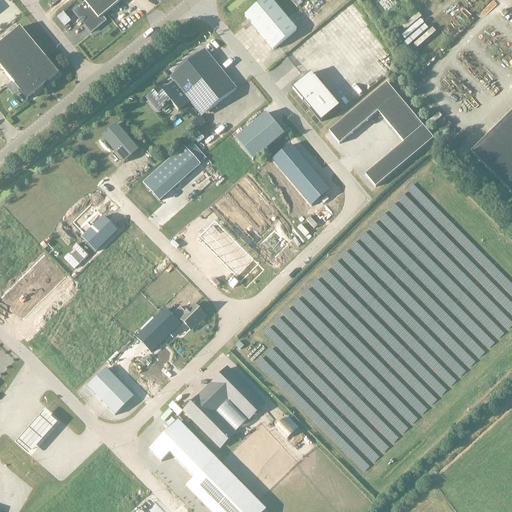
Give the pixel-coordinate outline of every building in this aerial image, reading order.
[(73,12),(79,20),(77,21),(80,25),(82,24),(90,33),(105,21),(101,17),(121,0),(81,0),(84,3),(73,12)] [(269,0),(264,0),(244,17),(273,51),(296,31),(269,0)] [(488,0),(483,5),(487,9),(496,0),(488,0)] [(340,5),(333,10),(334,11),(323,18),(331,29),(348,17),(340,5)] [(319,37),(329,31),(323,21),(313,28),(319,37)] [(19,28),(0,43),(0,68),(27,100),(32,96),(33,97),(34,97),(33,96),(58,75),(19,28)] [(345,43),(359,33),(355,28),(341,39),(345,43)] [(362,35),(357,38),(369,60),(374,58),(362,35)] [(366,63),(361,66),(348,47),(342,51),(341,49),(333,55),(338,62),(334,65),(339,72),(344,68),(349,75),(358,68),(361,73),(369,67),(366,63)] [(161,87),(152,94),(145,100),(157,114),(170,103),(178,113),(189,103),(195,98),(207,113),(236,90),(204,51),(169,79),(174,84),(165,92),(161,87)] [(292,89),(320,123),(338,107),(310,74),(292,89)] [(433,140),(416,119),(386,84),(328,132),(339,145),(377,112),(403,143),(364,176),(375,188),(433,140)] [(340,104),(346,98),(340,91),(334,97),(340,104)] [(511,111),(470,153),(511,195),(511,111)] [(461,113),(455,118),(451,114),(438,126),(448,136),(466,118),(461,113)] [(265,114),(234,140),(252,161),(283,135),(265,114)] [(115,125),(101,137),(124,163),(138,151),(115,125)] [(290,146),(271,161),(310,207),(329,192),(290,146)] [(183,147),(142,184),(158,202),(199,166),(183,147)] [(90,204),(69,226),(72,223),(83,234),(80,237),(83,234),(84,235),(81,238),(95,253),(117,230),(102,217),(103,216),(102,215),(101,216),(90,206),(91,205),(90,204)] [(258,266),(207,215),(186,236),(236,287),(258,266)] [(274,231),(256,248),(271,262),(288,245),(274,231)] [(18,232),(0,250),(0,280),(1,281),(33,248),(18,232)] [(65,278),(45,257),(0,300),(0,310),(7,304),(22,320),(65,278)] [(162,271),(115,319),(129,333),(176,287),(162,271)] [(150,353),(181,322),(190,331),(204,317),(193,306),(186,314),(179,307),(170,316),(165,311),(136,339),(150,353)] [(238,342),(235,346),(239,350),(243,346),(238,342)] [(105,369),(86,388),(114,416),(133,398),(105,369)] [(227,370),(184,412),(219,448),(233,434),(232,432),(246,418),(247,420),(262,406),(227,370)] [(17,446),(15,449),(28,461),(31,458),(57,429),(43,417),(17,446)] [(264,511),(265,511),(177,422),(149,451),(160,462),(169,454),(194,479),(185,488),(209,511),(264,511)]
